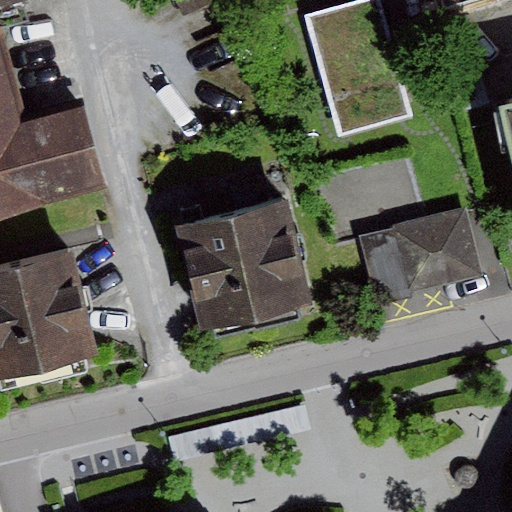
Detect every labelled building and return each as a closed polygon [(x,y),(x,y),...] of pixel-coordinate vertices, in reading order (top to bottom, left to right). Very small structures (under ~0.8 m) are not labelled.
[(0,0),(0,9),(35,0),(0,0)] [(380,0),(371,0),(307,18),(340,136),(413,115),(380,0)] [(0,61),(0,214),(94,192),(75,111),(15,125),(0,61)] [(288,211),(177,237),(202,340),(214,337),(216,345),(300,325),(297,315),(312,312),(288,211)] [(470,213),(362,236),(377,304),(485,281),(470,213)] [(76,260),(0,277),(0,390),(1,396),(41,387),(42,390),(92,378),(89,367),(101,364),(76,260)] [(305,407),(169,437),(175,463),(311,433),(305,407)]
